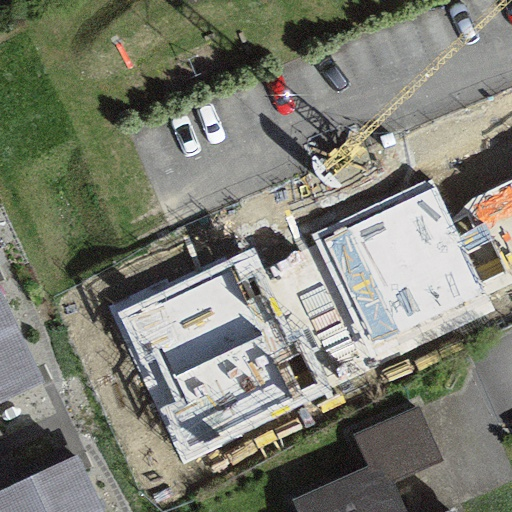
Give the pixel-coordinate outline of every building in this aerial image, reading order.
[(454,221),(437,184),(334,233),(335,236),(347,229),(388,314),(376,320),(386,341),(488,292),(461,236),(475,230),(468,215),(454,221)] [(241,286),(232,268),(142,311),(144,313),(157,307),(173,340),(160,346),(188,406),(201,399),(217,432),(204,438),(205,441),(295,398),(249,300),(262,294),(255,279),(241,286)] [(0,402),(42,383),(0,293),(0,402)] [(452,511),(394,511),(391,503),(399,500),(391,482),(441,460),(417,407),(355,434),(371,468),(297,501),(301,511),(452,511),(453,511),(452,511)] [(0,511),(102,511),(76,455),(0,491),(0,511)]
